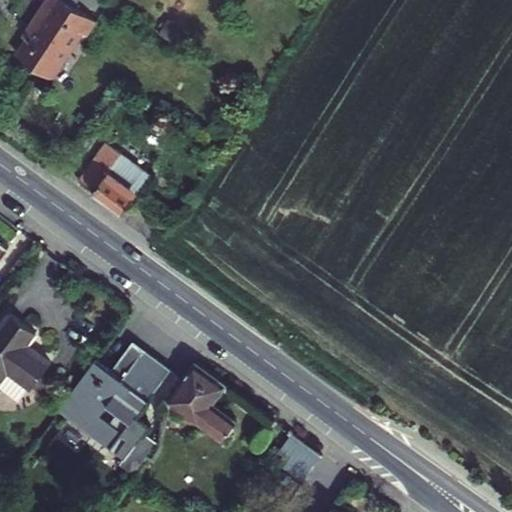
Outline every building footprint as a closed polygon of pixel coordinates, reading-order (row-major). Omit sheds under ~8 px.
[(42,32),(24,57),(58,80),(86,36),(93,42),(104,24),(69,0),(51,0),(34,26),(42,32)] [(110,139),(82,179),(126,216),(154,173),(110,139)] [(0,260),(14,243),(0,232),(0,260)] [(0,318),(0,381),(6,374),(27,390),(51,358),(29,341),(37,330),(6,310),(0,318)] [(108,465),(122,475),(147,443),(133,434),(141,424),(126,411),(157,369),(145,360),(119,341),(98,370),(82,358),(43,410),(111,461),(108,465)] [(181,361),(153,399),(206,439),(222,417),(201,402),(213,385),(181,361)] [(314,476),(326,449),(290,433),(278,460),(314,476)]
